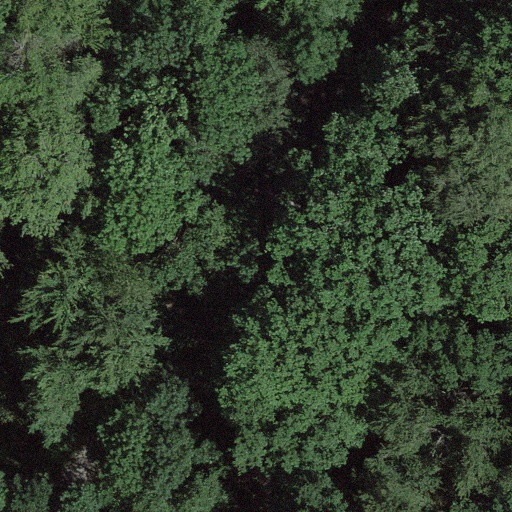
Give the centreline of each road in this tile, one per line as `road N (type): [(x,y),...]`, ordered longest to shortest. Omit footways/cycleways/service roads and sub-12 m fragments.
road 1 (track): [(69,511),(242,286),(436,0)]
road 2 (track): [(242,286),(286,511)]
